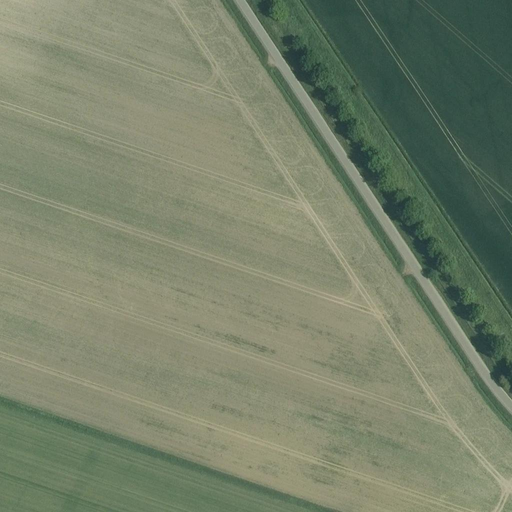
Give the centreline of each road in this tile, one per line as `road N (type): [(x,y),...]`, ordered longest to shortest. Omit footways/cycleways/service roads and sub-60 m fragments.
road 1 (unclassified): [(511,407),(239,0)]
road 2 (track): [(511,348),(284,0)]
